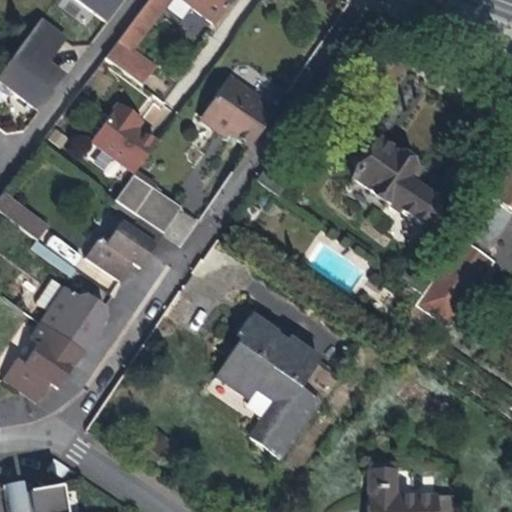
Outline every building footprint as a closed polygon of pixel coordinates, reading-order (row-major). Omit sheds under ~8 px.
[(76,0),(95,14),(105,21),(121,0),(76,0)] [(146,0),(116,40),(105,55),(142,83),(155,66),(131,48),(166,0),(181,0),(212,23),(228,0),(146,0)] [(360,51),(383,17),(370,12),(349,43),(360,51)] [(38,20),(0,70),(0,82),(34,108),(37,111),(63,78),(46,65),(65,40),(38,20)] [(344,78),(331,69),(305,107),(318,116),(344,78)] [(227,76),(202,112),(229,131),(249,145),(272,113),(254,101),(246,95),(248,91),(227,76)] [(257,97),(248,91),(246,95),(254,101),(257,97)] [(135,173),(157,142),(137,127),(129,121),(134,114),(118,102),(90,140),(135,173)] [(225,137),(229,131),(202,112),(197,118),(215,131),(225,137)] [(142,120),(134,114),(129,121),(137,127),(142,120)] [(377,142),(351,179),(432,235),(450,209),(412,183),(420,171),(377,142)] [(511,158),(485,198),(510,215),(511,216),(511,158)] [(284,186),(261,170),(253,181),(276,197),(284,186)] [(115,200),(139,216),(161,232),(179,206),(133,174),(115,200)] [(1,193),(0,193),(0,214),(34,240),(44,227),(1,193)] [(510,215),(485,198),(457,239),(482,255),(510,215)] [(162,232),(161,232),(139,216),(131,227),(120,219),(104,243),(98,238),(84,259),(117,282),(131,262),(138,267),(147,254),(162,232)] [(72,274),(84,255),(52,233),(39,252),(72,274)] [(482,255),(457,239),(427,281),(418,295),(411,305),(445,328),(491,261),(482,255)] [(390,275),(417,294),(428,280),(407,265),(403,270),(396,265),(390,275)] [(47,312),(63,289),(51,280),(35,303),(47,312)] [(47,312),(39,324),(80,352),(92,334),(104,317),(101,305),(87,296),(76,297),(63,289),(47,312)] [(233,344),(296,387),(317,356),(287,335),(282,343),(271,336),(275,331),(247,312),(232,333),(238,337),(233,344)] [(67,370),(80,352),(39,324),(29,338),(35,342),(21,363),(15,359),(1,378),(35,402),(49,382),(56,386),(67,370)] [(296,387),(233,344),(231,347),(212,375),(246,398),(253,387),(270,399),(245,435),(277,456),(315,400),(296,387)] [(446,511),(447,498),(393,498),(393,466),(366,466),(366,511),(446,511)] [(28,511),(25,494),(24,484),(1,488),(4,511),(28,511)] [(25,494),(28,511),(60,511),(57,488),(25,494)]
